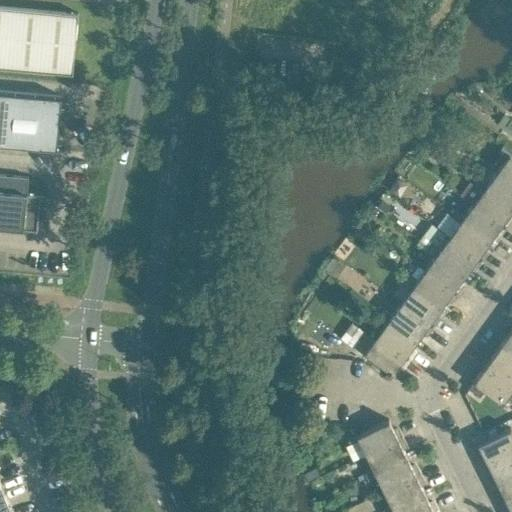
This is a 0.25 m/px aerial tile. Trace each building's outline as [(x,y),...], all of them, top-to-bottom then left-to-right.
[(78,12),(0,5),(0,65),(73,72),(78,12)] [(301,58),(259,52),(257,68),(299,73),(301,58)] [(0,141),(57,147),(61,95),(0,89),(0,141)] [(511,153),(502,146),(499,150),(507,156),(498,169),(511,179),(511,153)] [(511,179),(498,169),(488,182),(480,176),(477,179),(511,204),(511,179)] [(0,224),(37,228),(41,193),(27,191),(28,175),(0,172),(0,224)] [(507,217),(511,209),(511,204),(477,179),(474,183),(482,189),(473,202),(506,226),(511,220),(507,217)] [(506,226),(473,202),(464,214),(456,208),(453,212),(490,239),(498,229),(502,232),(506,226)] [(490,239),(453,212),(451,216),(458,222),(449,234),(482,258),(486,252),(483,250),(490,239)] [(482,258),(449,234),(430,221),(418,237),(425,242),(466,272),(474,261),(478,264),(482,258)] [(466,272),(425,242),(413,258),(425,268),(458,291),(462,285),(459,283),(466,272)] [(458,291),(425,268),(416,280),(408,274),(405,278),(442,305),(450,294),(454,297),(458,291)] [(442,305),(405,278),(402,282),(411,288),(401,301),(434,324),(438,319),(434,316),(442,305)] [(434,324),(401,301),(392,313),(384,307),(381,311),(418,338),(426,327),(430,330),(434,324)] [(418,338),(381,311),(378,315),(386,321),(377,333),(410,357),(414,351),(410,349),(418,338)] [(511,330),(499,346),(511,356),(511,330)] [(410,357),(377,333),(368,346),(360,340),(357,344),(393,371),(402,360),(406,363),(410,357)] [(511,356),(499,346),(487,363),(511,381),(511,356)] [(511,388),(511,381),(487,363),(469,386),(480,394),(485,388),(503,401),(511,388)] [(367,452),(403,434),(400,428),(396,430),(390,417),(348,437),(351,442),(359,437),(367,452)] [(511,426),(510,427),(492,436),(488,428),(476,434),(489,461),(511,449),(511,426)] [(406,440),(403,434),(367,452),(374,467),(365,471),(367,475),(408,455),(402,443),(406,440)] [(511,471),(511,449),(489,461),(498,479),(511,471)] [(384,489),(421,471),(418,464),(413,466),(408,455),(367,475),(369,479),(377,474),(384,489)] [(424,477),(421,471),(384,489),(391,503),(382,507),(384,511),(426,491),(420,479),(424,477)] [(507,497),(511,494),(511,471),(498,479),(507,497)] [(12,511),(0,483),(0,511),(12,511)] [(395,511),(430,511),(439,508),(436,501),(432,503),(426,491),(384,511),(393,511),(395,511)]
